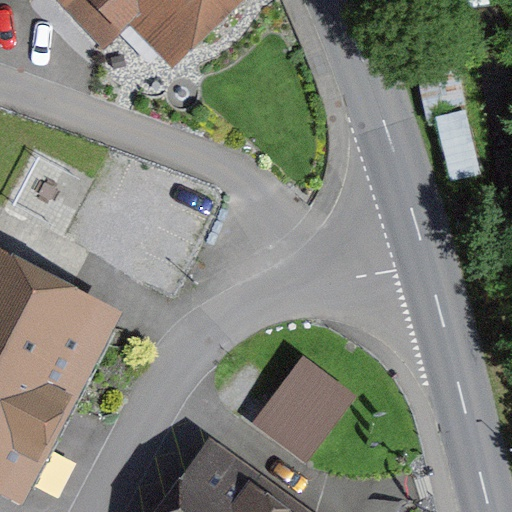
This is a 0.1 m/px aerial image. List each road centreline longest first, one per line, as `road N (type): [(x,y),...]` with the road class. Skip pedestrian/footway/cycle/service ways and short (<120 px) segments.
road 1 (residential): [(0,85),(266,191),(318,283)]
road 2 (residential): [(100,511),(180,369),(218,328),(318,283)]
road 3 (secondary): [(431,264),(340,0)]
road 4 (secondary): [(488,511),(431,264)]
